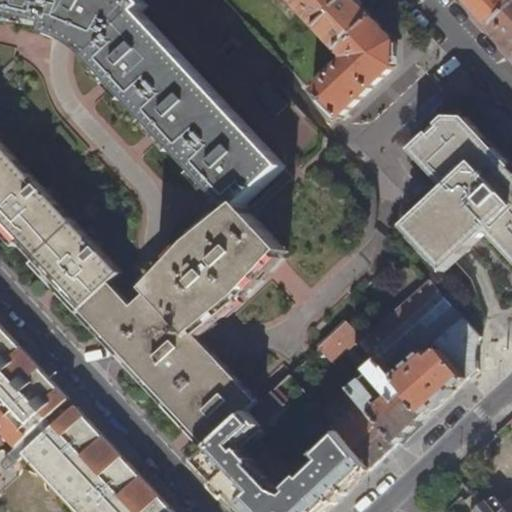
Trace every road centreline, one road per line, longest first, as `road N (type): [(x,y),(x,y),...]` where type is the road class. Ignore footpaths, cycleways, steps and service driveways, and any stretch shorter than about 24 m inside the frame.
road 1 (residential): [(0,285),(211,511)]
road 2 (residential): [(404,497),(511,391)]
road 3 (residential): [(511,95),(424,0)]
